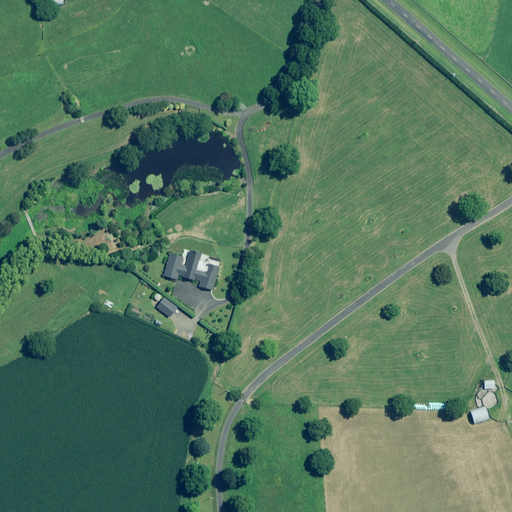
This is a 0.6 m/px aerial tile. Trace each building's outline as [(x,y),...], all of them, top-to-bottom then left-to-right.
[(200,254),(189,251),(187,259),(182,258),(169,254),(163,276),(177,280),(178,276),(200,282),(199,287),(212,291),(218,267),(208,264),(207,267),(202,266),(203,262),(198,261),(200,254)] [(154,294),(154,295),(153,296),(153,297),(153,298),(153,299),(154,299),(154,300),(155,300),(155,301),(156,301),(157,301),(158,301),(159,301),(160,301),(161,300),(161,299),(162,298),(162,297),(161,296),(161,295),(160,294),(159,293),(158,293),(157,293),(156,293),(155,294),(154,294)] [(177,308),(164,298),(156,308),(169,318),(177,308)] [(494,389),(494,381),(484,381),(484,389),(494,389)] [(487,418),(484,407),(470,411),(473,422),(487,418)]
